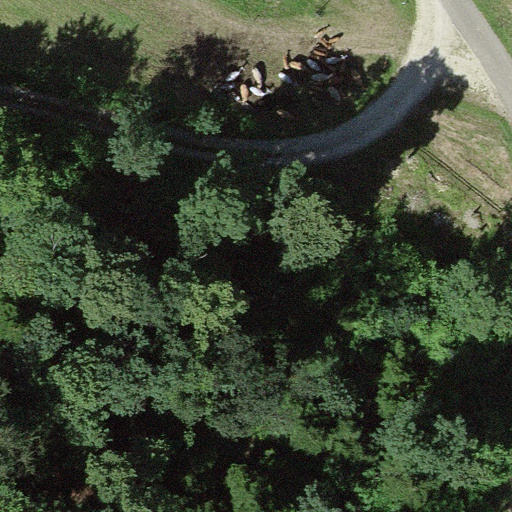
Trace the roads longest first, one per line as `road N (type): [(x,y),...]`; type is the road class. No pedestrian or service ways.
road 1 (track): [(439,0),(433,61),(406,98),(367,128),(321,144),(244,153),(0,98)]
road 2 (unclassified): [(442,0),(511,116)]
